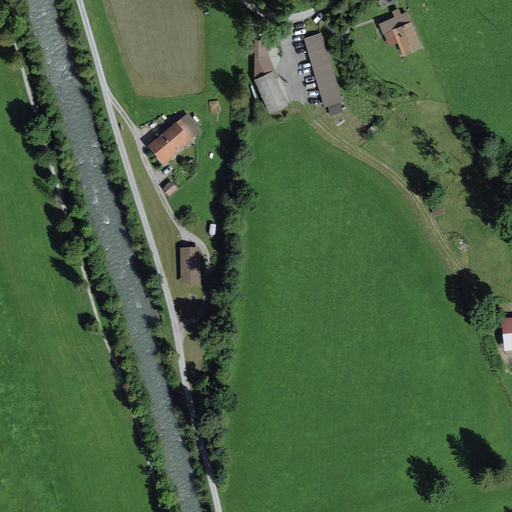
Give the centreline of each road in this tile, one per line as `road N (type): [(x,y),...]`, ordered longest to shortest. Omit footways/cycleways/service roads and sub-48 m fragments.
road 1 (track): [(1,0),(163,511)]
road 2 (track): [(218,511),(166,292),(79,0)]
road 3 (track): [(493,311),(402,183),(312,114),(285,18)]
road 4 (track): [(174,326),(205,306),(206,253),(179,227),(135,132),(105,90)]
